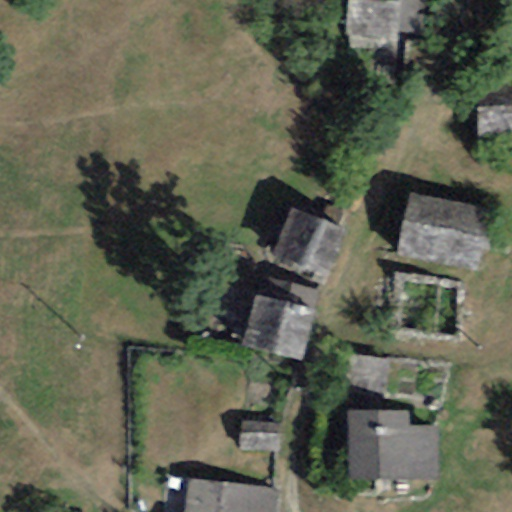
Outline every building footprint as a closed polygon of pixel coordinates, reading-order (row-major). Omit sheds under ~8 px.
[(422,35),(424,0),(348,0),(345,50),(394,53),(395,33),(422,35)] [(511,94),(473,95),(475,148),(511,147),(511,94)] [(492,210),(408,193),(395,257),(479,273),(492,210)] [(345,233),(290,209),(270,254),(325,278),(345,233)] [(315,291),(265,278),(260,296),(253,294),(239,346),(300,363),(313,312),(309,311),(315,291)] [(406,413),(346,414),(347,481),(438,479),(437,426),(407,427),(406,413)] [(273,511),(275,487),(186,480),(183,511),(273,511)]
